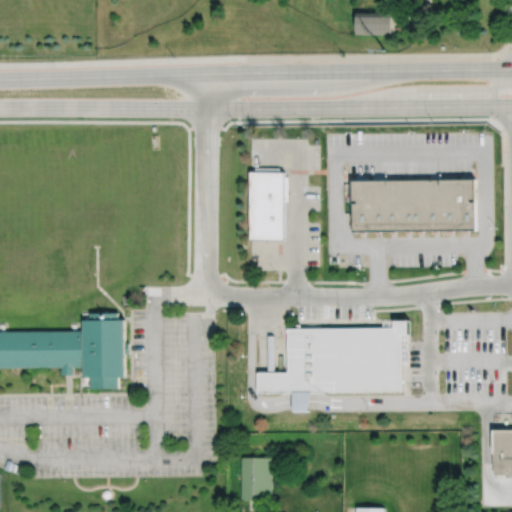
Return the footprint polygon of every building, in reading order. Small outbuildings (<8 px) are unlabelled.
[(355,12),(355,34),(391,34),(391,12),(355,12)] [(251,171),(251,240),(285,240),(285,171),(251,171)] [(353,180),(353,230),(476,229),(476,180),(353,180)] [(74,365),(85,365),(85,375),(91,375),(92,386),(120,386),(120,375),(127,375),(126,352),(130,352),(130,340),(126,340),(126,316),(119,316),(119,310),(91,310),(91,316),(84,317),(84,328),(0,328),(0,365),(62,365),(62,373),(74,373),(74,365)] [(410,320),(410,332),(401,333),(402,391),(311,391),(292,392),(256,392),(256,371),(287,371),(287,327),(393,326),(393,320),(410,320)] [(292,410),(308,410),(309,400),(311,391),(292,392),(292,400),(292,410)] [(511,427),(492,428),(492,472),(511,471),(511,427)] [(241,496),(271,496),(272,455),(241,455),(241,496)]
